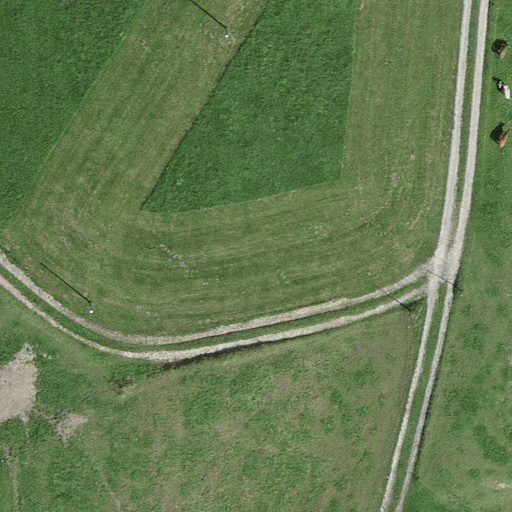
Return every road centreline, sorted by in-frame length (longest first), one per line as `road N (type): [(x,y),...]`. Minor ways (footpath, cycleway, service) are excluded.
road 1 (track): [(0,261),(42,310),(128,348),(221,342),(318,319),(445,268)]
road 2 (track): [(445,268),(480,0)]
road 3 (track): [(391,511),(445,268)]
